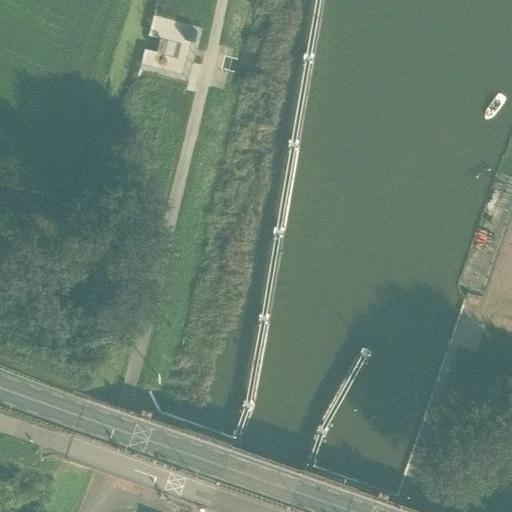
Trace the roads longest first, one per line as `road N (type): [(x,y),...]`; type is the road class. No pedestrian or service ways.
road 1 (unclassified): [(223,0),(128,385),(85,511)]
road 2 (primary): [(355,511),(0,387)]
